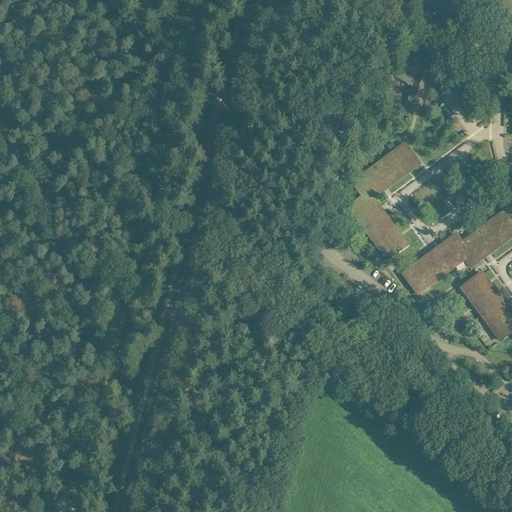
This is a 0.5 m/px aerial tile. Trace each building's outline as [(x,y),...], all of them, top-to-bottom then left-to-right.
[(461,21),(465,2),(450,0),(415,0),(412,19),(437,23),(438,17),(461,21)] [(511,0),(500,0),(502,0),(509,9),(508,10),(511,15),(511,0)] [(409,51),(405,62),(395,77),(412,87),(407,101),(419,105),(420,100),(435,60),(409,51)] [(383,82),(390,85),(396,68),(389,65),(383,82)] [(362,197),(348,208),(353,214),(355,213),(362,222),(360,224),(379,249),(380,248),(382,251),(381,252),(388,261),(408,246),(401,237),(400,238),(398,236),(399,234),(384,213),(381,215),(374,206),(377,204),(373,199),(378,195),(376,193),(385,186),(387,188),(408,173),(407,171),(410,170),(411,171),(420,164),(405,144),(396,151),(397,152),(395,154),(393,153),(368,172),(369,173),(359,181),(358,179),(352,184),(362,197)] [(433,209),(441,220),(451,212),(443,202),(433,209)] [(403,274),(418,294),(426,288),(425,286),(428,285),(429,286),(455,267),(453,265),(463,258),(464,260),(470,268),(482,259),(480,257),(489,250),(491,252),(511,236),(511,235),(511,234),(511,212),(509,208),(500,215),(501,216),(498,218),(497,217),(472,236),(473,237),(464,244),(462,243),(456,235),(444,243),(446,246),(437,253),(435,250),(414,266),(415,267),(412,269),(411,267),(403,274)] [(495,335),(500,341),(511,332),(511,314),(511,315),(509,317),(502,307),(505,305),(489,284),(488,285),(486,283),(488,282),(481,273),(461,288),(467,297),(469,296),(471,298),(469,299),(488,325),(490,324),(497,333),(495,335)]
